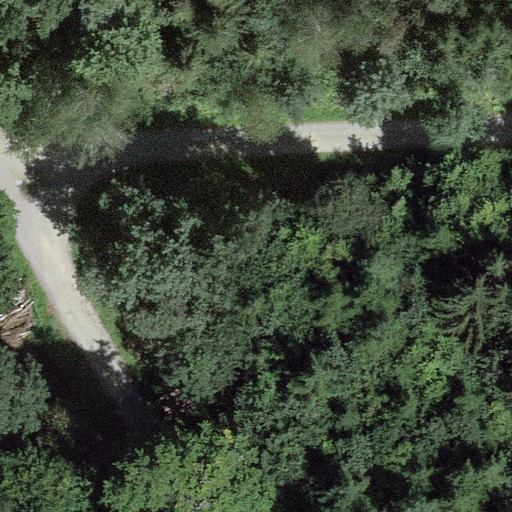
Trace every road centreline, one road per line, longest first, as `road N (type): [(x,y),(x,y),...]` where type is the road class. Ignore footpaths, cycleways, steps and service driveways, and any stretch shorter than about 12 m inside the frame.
road 1 (track): [(511,120),(0,149)]
road 2 (track): [(0,189),(202,511)]
